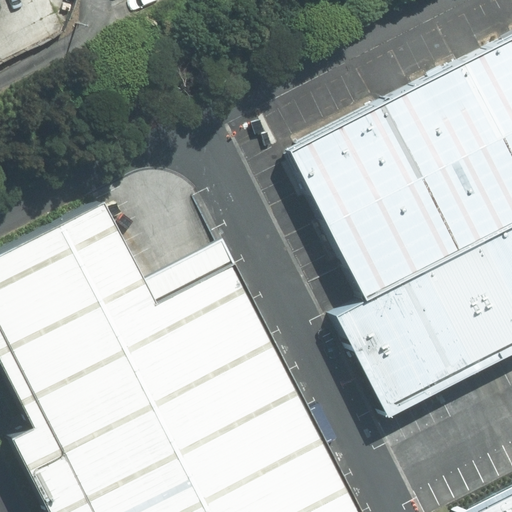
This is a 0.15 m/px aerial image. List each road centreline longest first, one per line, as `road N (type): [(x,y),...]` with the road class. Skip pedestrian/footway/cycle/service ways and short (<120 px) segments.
road 1 (unclassified): [(197,116),(393,511)]
road 2 (unclassified): [(433,0),(197,116)]
road 3 (unknown): [(511,415),(378,480)]
